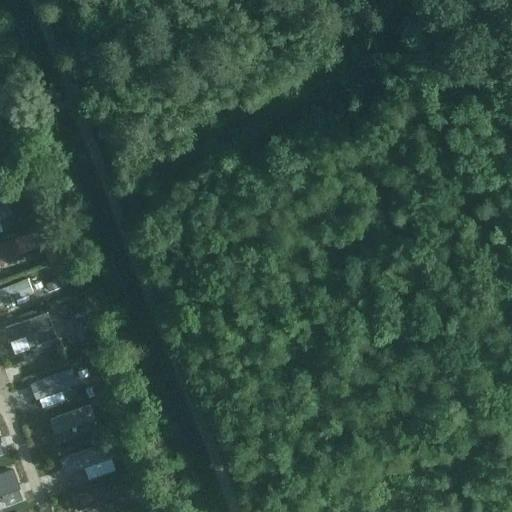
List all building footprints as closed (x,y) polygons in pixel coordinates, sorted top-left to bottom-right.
[(39,194),(30,197),(33,206),(42,202),(39,194)] [(0,240),(0,259),(18,253),(12,236),(0,240)] [(54,243),(44,247),(50,261),(60,257),(54,243)] [(0,283),(0,300),(22,293),(17,278),(0,283)] [(59,280),(47,284),(49,292),(61,288),(59,280)] [(70,305),(59,306),(60,318),(71,318),(70,305)] [(48,309),(6,324),(11,338),(12,338),(26,333),(35,330),(38,329),(39,333),(42,340),(42,342),(58,336),(53,323),(48,309)] [(87,368),(77,372),(79,379),(90,376),(87,368)] [(30,396),(74,389),(71,369),(26,377),(30,396)] [(120,423),(131,419),(128,410),(117,414),(120,423)] [(138,448),(131,458),(141,466),(149,455),(138,448)] [(147,483),(159,479),(155,466),(143,470),(147,483)] [(14,468),(0,473),(0,493),(3,493),(19,487),(20,486),(14,468)] [(114,511),(122,510),(118,499),(113,484),(75,497),(80,511),(101,505),(106,511),(114,511)]
